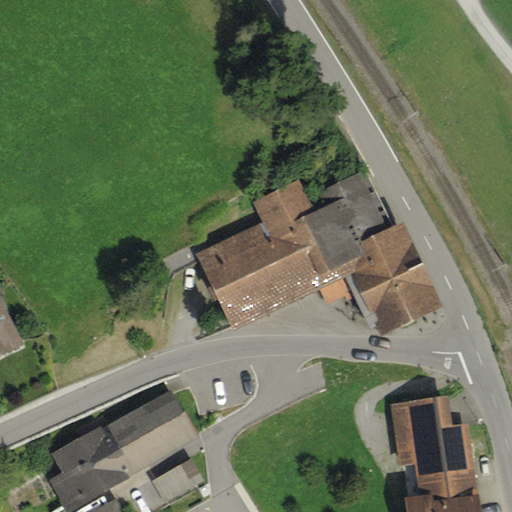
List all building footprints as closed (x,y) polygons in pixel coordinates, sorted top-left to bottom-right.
[(258,220),(191,252),(232,335),(317,294),(325,311),(358,295),(378,336),(441,305),(401,222),(392,227),(366,173),(361,176),(359,172),(317,193),(323,205),(315,209),(298,175),(248,200),(258,220)] [(11,294),(0,299),(0,361),(34,346),(11,294)] [(100,425),(50,454),(60,471),(47,479),(67,511),(199,436),(171,389),(102,429),(100,425)] [(429,399),(389,403),(393,443),(410,441),(416,494),(405,495),(406,511),(480,511),(478,493),(477,494),(468,423),(432,427),(429,399)] [(190,459),(152,479),(164,501),(204,479),(190,459)] [(122,511),(115,499),(89,511),(122,511)]
